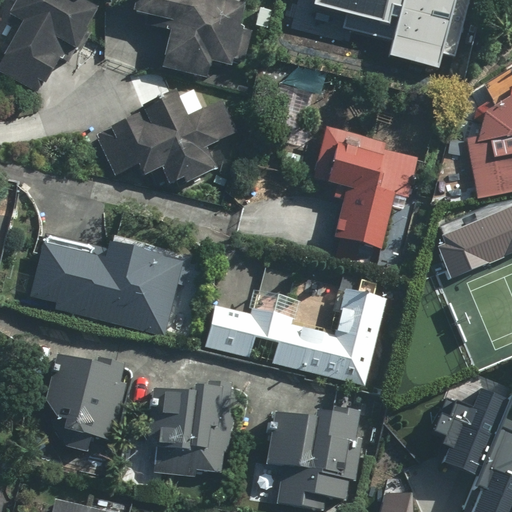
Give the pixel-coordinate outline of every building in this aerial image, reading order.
[(0,71),(38,93),(65,46),(72,50),(93,12),(71,0),(14,0),(6,15),(22,23),(0,61),(0,71)] [(131,0),(129,13),(168,23),(157,69),(202,80),(205,65),(226,70),(228,60),(240,63),(247,35),(234,32),(240,10),(198,0),(131,0)] [(321,0),(343,5),(339,23),(388,35),(383,53),(445,69),(448,59),(456,61),(471,0),(321,0)] [(511,189),(511,96),(481,116),(476,139),(464,143),(475,197),(511,189)] [(232,134),(218,106),(184,123),(171,97),(94,136),(116,179),(135,170),(140,180),(156,172),(164,187),(180,178),(183,185),(212,170),(201,149),(232,134)] [(311,175),(344,183),(330,237),(378,249),(392,195),(404,198),(414,157),(322,134),(311,175)] [(182,287),(186,271),(177,269),(178,267),(42,236),(28,298),(55,305),(53,313),(162,338),(174,285),(182,287)] [(511,272),(468,290),(462,275),(434,286),(464,362),(511,343),(511,272)] [(379,303),(339,293),(329,337),(212,310),(203,351),(360,387),(379,303)] [(91,370),(53,361),(41,401),(57,435),(109,444),(120,387),(115,386),(119,368),(93,362),(91,370)] [(186,398),(148,394),(141,469),(153,470),(152,475),(192,479),(192,474),(219,476),(227,388),(203,386),(202,392),(186,391),(186,398)] [(424,444),(450,455),(444,468),(472,479),(503,405),(474,393),(467,411),(442,401),(424,444)] [(310,511),(312,499),(345,503),(347,484),(353,485),(358,443),(349,442),(353,416),(326,413),(325,421),(269,415),(263,468),(279,469),(275,507),(310,511)] [(511,422),(505,420),(468,511),(508,511),(511,503),(511,422)] [(411,511),(412,489),(377,492),(373,511),(411,511)]
